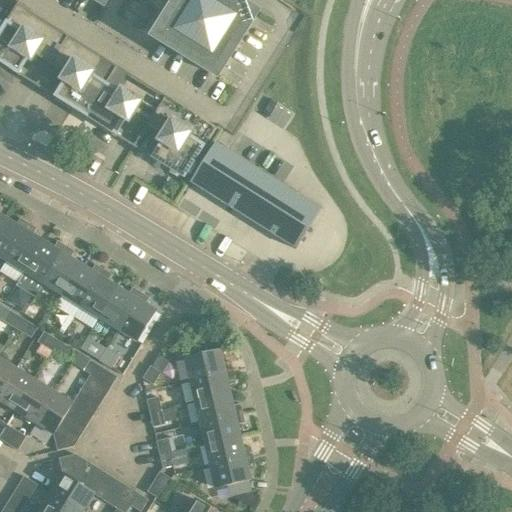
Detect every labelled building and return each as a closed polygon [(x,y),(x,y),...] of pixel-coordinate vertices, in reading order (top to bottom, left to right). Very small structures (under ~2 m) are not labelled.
[(170,13),(155,38),(179,53),(194,62),(218,77),(233,53),(234,53),(243,39),(243,38),(258,14),(235,0),(178,0),(170,13)] [(51,65),(69,36),(18,4),(0,32),(0,61),(6,65),(5,66),(18,75),(28,59),(32,62),(36,55),(51,65)] [(118,66),(69,36),(51,65),(66,74),(62,80),(66,83),(56,99),(69,107),(70,105),(87,116),(118,66)] [(148,126),(166,97),(118,66),(87,116),(103,126),(102,128),(115,136),(125,120),(129,123),(133,117),(148,126)] [(166,97),(148,126),(163,135),(159,142),(163,144),(153,160),(166,168),(167,167),(185,177),(195,160),(197,161),(217,129),(166,97)] [(191,184),(212,197),(237,157),(216,144),(191,184)] [(212,197),(232,210),(257,170),(237,157),(212,197)] [(232,210),(253,223),(278,183),(257,170),(232,210)] [(253,223),(273,235),(298,196),(278,183),(253,223)] [(321,210),(298,196),(273,235),(296,250),(321,210)] [(0,257),(6,262),(29,224),(20,218),(17,224),(7,218),(0,229),(0,257)] [(25,273),(43,244),(44,242),(33,235),(37,229),(29,224),(6,262),(25,273)] [(25,273),(43,285),(67,247),(58,242),(54,248),(44,242),(43,244),(25,273)] [(62,296),(82,265),(71,258),(74,252),(67,247),(43,285),(62,296)] [(81,308),(90,294),(104,271),(95,265),(92,271),(82,265),(62,296),(81,308)] [(100,320),(119,288),(108,281),(112,275),(104,271),(90,294),(81,308),(100,320)] [(118,331),(120,328),(142,294),(132,288),(129,294),(119,288),(100,320),(118,331)] [(142,294),(120,328),(118,331),(138,343),(157,312),(145,304),(149,299),(142,294)] [(5,322),(11,312),(7,309),(1,320),(5,322)] [(5,322),(16,329),(23,319),(11,312),(5,322)] [(60,329),(57,333),(62,336),(74,318),(69,316),(61,329),(60,329)] [(16,329),(28,336),(34,326),(23,319),(16,329)] [(34,326),(28,336),(32,339),(38,328),(34,326)] [(201,333),(206,353),(216,350),(211,330),(201,333)] [(38,343),(42,345),(48,335),(44,332),(38,343)] [(60,342),(48,335),(42,345),(53,352),(60,342)] [(53,352),(65,359),(71,349),(60,342),(53,352)] [(75,351),(71,349),(65,359),(69,362),(75,351)] [(100,361),(112,369),(120,356),(108,349),(100,361)] [(189,382),(233,372),(231,362),(224,364),(221,351),(184,360),(189,382)] [(160,357),(153,368),(161,373),(162,374),(169,363),(160,357)] [(0,394),(15,368),(0,358),(0,394)] [(88,374),(94,363),(90,361),(84,371),(88,374)] [(94,363),(88,374),(91,376),(100,381),(106,371),(94,363)] [(153,386),(161,373),(153,368),(151,367),(143,379),(153,386)] [(0,402),(15,412),(17,408),(34,380),(15,368),(0,394),(0,402)] [(106,371),(100,381),(111,388),(118,378),(106,371)] [(195,403),(231,395),(228,383),(235,382),(233,372),(189,382),(195,403)] [(111,388),(100,381),(91,376),(85,385),(94,391),(105,398),(111,388)] [(15,412),(34,423),(52,391),(34,380),(17,408),(15,412)] [(105,398),(94,391),(85,385),(79,395),(99,408),(105,398)] [(67,415),(73,405),(74,404),(52,391),(34,423),(55,436),(61,425),(67,415)] [(99,408),(79,395),(74,404),(73,405),(93,417),(99,408)] [(200,425),(243,415),(241,406),(234,407),(231,395),(195,403),(200,425)] [(150,414),(162,412),(159,398),(147,401),(150,414)] [(93,417),(73,405),(67,415),(75,420),(87,427),(93,417)] [(162,412),(150,414),(153,428),(165,426),(162,412)] [(87,427),(75,420),(67,415),(61,425),(80,437),(87,427)] [(205,446),(241,438),(238,426),(246,424),(243,415),(200,425),(205,446)] [(80,437),(61,425),(55,436),(58,451),(74,447),(80,437)] [(16,431),(7,426),(0,438),(0,440),(8,445),(16,431)] [(210,467),(253,457),(251,448),(244,450),(241,438),(205,446),(210,467)] [(160,456),(172,453),(168,439),(156,442),(160,456)] [(175,467),(172,453),(160,456),(163,469),(175,467)] [(59,459),(63,476),(73,482),(86,462),(76,455),(59,459)] [(254,493),(251,481),(249,468),(256,467),(253,457),(210,467),(215,489),(228,486),(231,498),(252,493),(254,493)] [(86,462),(73,482),(83,488),(96,468),(86,462)] [(96,468),(83,488),(93,494),(106,474),(96,468)] [(154,482),(166,490),(172,480),(160,473),(154,482)] [(106,474),(93,494),(95,495),(94,496),(103,501),(116,481),(106,474)] [(95,495),(93,494),(83,488),(73,482),(63,476),(51,495),(78,511),(84,511),(94,496),(95,495)] [(113,507),(126,487),(116,481),(103,501),(113,507)] [(166,490),(154,482),(147,493),(160,500),(166,490)] [(13,495),(26,504),(32,496),(18,487),(13,495)] [(138,494),(126,487),(113,507),(120,511),(127,511),(131,507),(138,494)] [(252,493),(231,498),(237,500),(254,510),(260,500),(252,493)] [(138,494),(131,507),(138,511),(141,511),(149,501),(138,494)] [(19,511),(21,511),(26,504),(13,495),(7,504),(19,511)] [(78,511),(51,495),(40,511),(78,511)] [(188,511),(213,511),(195,501),(188,511)]
